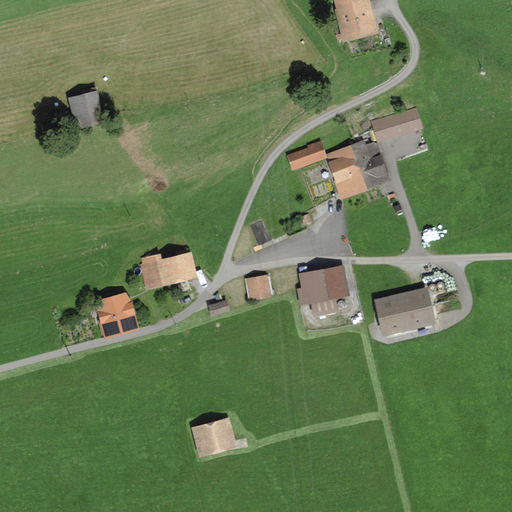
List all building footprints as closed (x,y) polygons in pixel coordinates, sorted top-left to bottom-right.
[(378,34),(369,0),(334,0),(337,11),(334,12),(343,43),(378,34)] [(105,121),(96,90),(67,98),(76,129),(105,121)] [(425,126),(419,106),(374,121),(380,140),(425,126)] [(365,128),(372,124),(370,120),(363,125),(365,128)] [(367,138),(351,144),(369,188),(395,178),(381,143),(374,141),(368,143),(367,138)] [(330,155),(324,139),(310,144),(310,146),(289,154),(295,168),(330,155)] [(343,198),(369,188),(351,144),(329,153),(332,159),(330,160),(338,178),(336,179),(343,198)] [(288,235),(279,214),(264,221),(265,222),(273,241),(288,235)] [(273,241),(265,222),(253,227),(261,246),(273,241)] [(165,251),(145,256),(146,263),(143,263),(150,288),(202,275),(195,249),(166,257),(165,251)] [(352,293),(346,262),(302,271),(305,286),(300,287),(304,303),(352,293)] [(275,294),(271,272),(248,277),(252,298),(275,294)] [(293,291),(290,281),(278,285),(281,294),(293,291)] [(442,320),(433,283),(379,296),(389,333),(442,320)] [(107,335),(142,326),(135,299),(128,288),(97,297),(107,335)] [(215,313),(235,308),(232,298),(213,303),(215,313)] [(241,445),(233,415),(195,425),(203,455),(241,445)]
